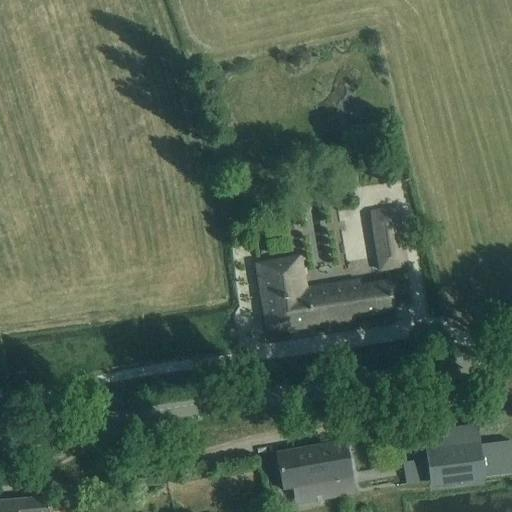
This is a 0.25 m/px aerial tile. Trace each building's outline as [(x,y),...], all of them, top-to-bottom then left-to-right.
[(399,226),(397,210),(371,214),(373,230),(399,226)] [(403,254),(383,257),(384,269),(405,266),(403,254)] [(256,264),(264,314),(267,334),(352,320),(352,318),(393,311),(390,291),(388,281),(348,287),(348,282),(306,288),(302,257),(256,264)] [(476,425),(423,433),(428,460),(431,482),(436,481),(437,485),(484,478),(479,445),(476,425)] [(345,442),(276,455),(280,474),(282,490),(293,489),(295,504),(354,495),(350,473),(345,442)] [(511,443),(511,442),(479,445),(484,478),(511,474),(511,443)] [(0,501),(0,511),(48,511),(48,498),(0,501)]
